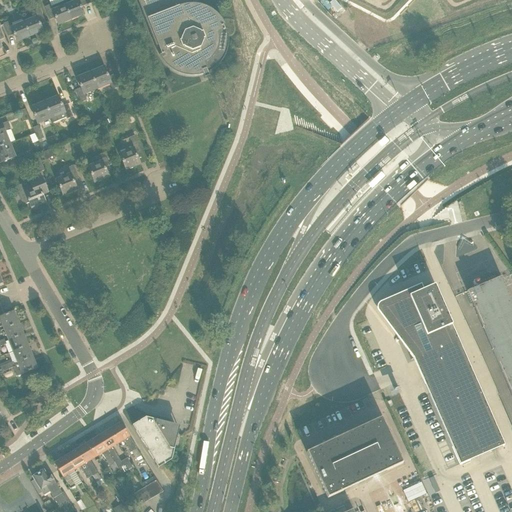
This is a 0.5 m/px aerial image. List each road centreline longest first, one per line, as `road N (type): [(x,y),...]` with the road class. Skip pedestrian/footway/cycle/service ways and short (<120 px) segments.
road 1 (secondary): [(396,114),(295,211),(262,264),(215,398),(194,511)]
road 2 (secondary): [(230,511),(258,405),(306,299),(348,239),(432,159)]
road 3 (residential): [(0,468),(96,393),(93,373),(22,252)]
road 4 (residential): [(511,218),(402,249),(349,312),(342,368)]
road 5 (tertiary): [(287,0),(396,114)]
road 6 (residential): [(22,252),(167,190)]
road 7 (tertiary): [(412,103),(304,0)]
road 8 (unknown): [(402,369),(377,307),(391,290),(435,270)]
